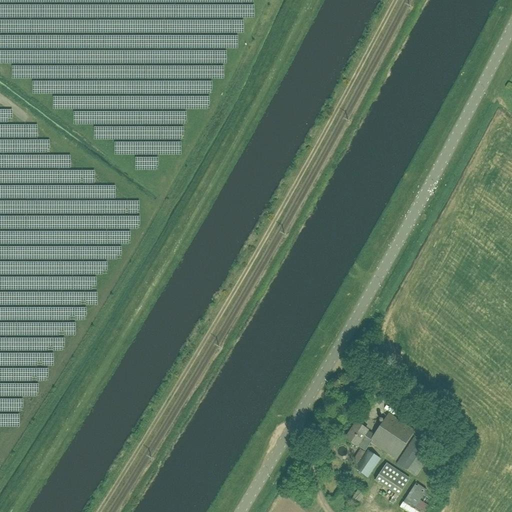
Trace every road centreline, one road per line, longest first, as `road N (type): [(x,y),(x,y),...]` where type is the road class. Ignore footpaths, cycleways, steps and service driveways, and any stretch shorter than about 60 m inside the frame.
road 1 (track): [(98,511),(254,256),(395,0)]
road 2 (tertiary): [(240,511),(511,27)]
